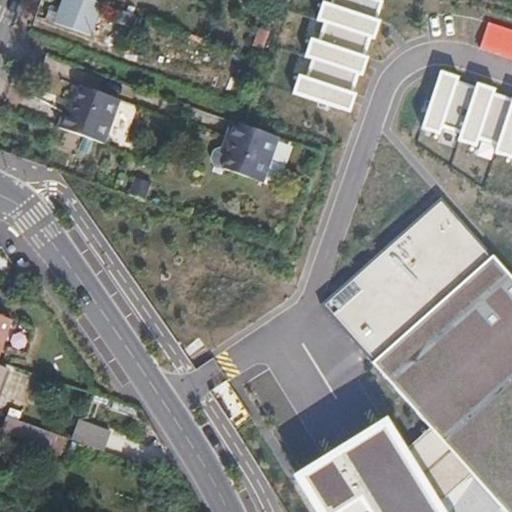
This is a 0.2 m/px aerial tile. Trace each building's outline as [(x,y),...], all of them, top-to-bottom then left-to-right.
[(91,34),(101,3),(92,0),(62,0),(54,22),(91,34)] [(299,74),(293,92),(349,112),(355,94),(349,92),(356,71),(363,74),(368,57),(362,55),(368,36),(375,38),(381,22),(374,19),(381,0),(331,0),(330,4),(325,2),(319,19),(324,21),(318,39),(312,37),(306,54),(312,56),(305,76),(299,74)] [(132,25),(135,15),(120,9),(116,19),(132,25)] [(511,31),(486,22),(478,46),(511,57),(511,31)] [(458,77),(440,71),(421,127),(439,133),(441,127),(462,134),(460,140),(476,146),(478,139),(498,145),(496,152),(511,157),(511,101),(493,95),(495,89),(478,84),(476,89),(456,83),(458,77)] [(104,143),(120,96),(83,82),(78,98),(73,97),(72,102),(67,103),(59,127),(104,143)] [(215,163),(226,166),(263,179),(279,132),(242,119),(233,116),(226,138),(228,141),(226,146),(222,144),(215,148),(212,156),(215,163)] [(378,190),(388,178),(374,167),(364,179),(378,190)] [(145,198),(149,184),(135,179),(131,194),(145,198)] [(127,200),(116,228),(142,238),(153,210),(127,200)] [(440,200),(323,304),(374,361),(432,427),(408,451),(386,418),(293,477),(314,511),(448,511),(442,500),(473,473),(508,511),(511,511),(511,280),(492,259),(440,200)] [(209,233),(204,242),(235,258),(239,249),(209,233)] [(144,267),(178,319),(203,302),(212,316),(228,306),(185,240),(144,267)] [(36,272),(26,256),(13,265),(23,280),(36,272)] [(0,345),(10,317),(0,314),(0,345)] [(0,429),(16,435),(20,421),(0,413),(0,429)] [(97,447),(102,429),(71,419),(65,436),(97,447)] [(61,435),(20,421),(16,435),(57,450),(61,435)]
